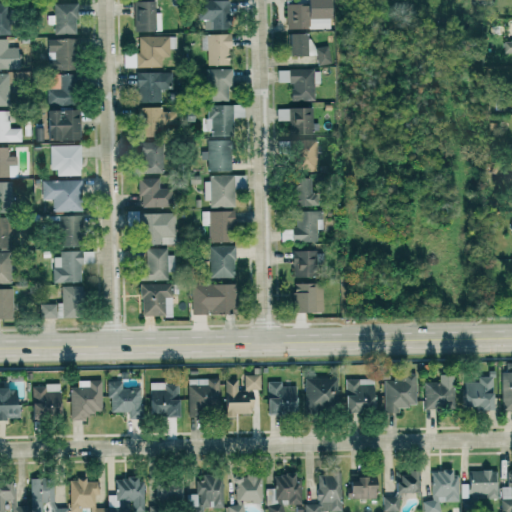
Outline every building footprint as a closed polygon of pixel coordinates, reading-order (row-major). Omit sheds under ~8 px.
[(197,20),(204,19),(204,29),(226,29),(226,0),(196,1),(197,20)] [(327,0),(304,0),(304,4),(285,4),(285,29),(328,28),(327,0)] [(153,1),(133,1),(133,32),(159,31),(159,12),(153,12),(153,1)] [(53,34),(74,34),(74,4),(52,4),(52,16),(46,16),(46,24),(53,24),(53,34)] [(288,55),(307,55),(307,50),(305,50),(304,33),(287,33),(288,55)] [(228,34),(199,34),(200,50),(205,50),(206,65),(229,65),(228,34)] [(73,70),(73,39),(46,38),(46,70),(73,70)] [(511,41),(503,41),(503,53),(511,53),(511,64),(511,41)] [(330,63),(327,45),(314,48),(317,66),(330,63)] [(229,69),(205,69),(205,101),(229,101),(229,69)] [(313,101),(312,69),(276,70),(276,83),(289,83),(290,101),(313,101)] [(158,103),(159,90),(169,90),(169,73),(135,72),(135,102),(158,103)] [(231,105),(204,105),(204,129),(210,129),(210,135),(231,135),(231,105)] [(160,107),(137,107),(137,137),(160,136),(160,124),(174,124),(174,111),(160,112),(160,107)] [(0,141),(19,141),(19,128),(8,128),(8,111),(0,110),(0,141)] [(45,110),(46,127),(34,127),(34,140),(78,140),(78,110),(45,110)] [(315,139),(288,140),(289,166),(316,165),(315,139)] [(206,172),(229,171),(228,140),(205,140),(206,151),(199,151),(199,159),(206,159),(206,172)] [(135,156),(140,156),(140,173),(162,173),(161,141),(135,142),(135,156)] [(78,145),(49,146),(50,176),(79,175),(78,145)] [(0,176),(16,177),(15,156),(7,156),(7,147),(0,146),(0,176)] [(234,207),(233,176),(202,177),(203,201),(208,200),(208,207),(234,207)] [(158,178),(136,178),(136,196),(140,196),(140,207),(169,208),(170,188),(157,188),(158,178)] [(291,206),(313,206),(312,178),(290,178),(291,206)] [(40,180),(41,200),(51,200),(51,212),(80,211),(79,180),(40,180)] [(207,225),(207,242),(232,242),(232,210),(200,211),(200,226),(207,225)] [(294,210),(294,226),(290,226),(289,241),(315,242),(316,218),(320,218),(321,211),(294,210)] [(174,243),(174,213),(138,214),(138,244),(174,243)] [(56,220),(55,220),(54,246),(79,247),(80,216),(56,215),(56,220)] [(0,252),(10,252),(10,236),(15,236),(14,217),(0,217),(0,252)] [(208,278),(233,277),(232,245),(207,246),(208,278)] [(138,281),(165,280),(164,248),(144,248),(144,268),(138,269),(138,281)] [(314,250),(291,251),(291,278),(314,277),(314,250)] [(91,252),(59,251),(58,257),(52,257),(51,282),(79,283),(79,263),(91,263),(91,252)] [(0,283),(10,283),(9,252),(0,252),(0,283)] [(139,317),(170,316),(170,283),(139,284),(139,317)] [(320,313),(321,284),(291,283),(291,312),(320,313)] [(190,315),(232,314),(231,284),(190,285),(190,315)] [(39,318),(78,317),(77,287),(60,287),(60,303),(39,304),(39,318)] [(11,288),(0,288),(0,318),(12,318),(11,288)] [(511,371),(500,372),(500,410),(511,409),(511,371)] [(382,380),(383,413),(397,413),(397,406),(414,406),(414,374),(390,374),(390,380),(382,380)] [(422,382),(423,409),(453,408),(452,374),(437,374),(438,382),(422,382)] [(491,409),(492,374),(477,374),(477,382),(462,382),(462,409),(491,409)] [(242,375),(242,390),(258,390),(258,375),(242,375)] [(303,411),(336,410),(335,377),(302,378),(303,411)] [(186,379),(186,409),(217,408),(217,378),(186,379)] [(344,412),(372,412),(372,378),(343,379),(344,412)] [(223,417),(233,417),(233,413),(250,414),(251,391),(235,390),(236,380),(223,379),(223,417)] [(100,380),(76,380),(76,387),(68,387),(69,420),(86,420),(85,412),(100,412),(100,380)] [(109,412),(126,412),(126,418),(139,418),(139,388),(120,387),(120,381),(105,381),(105,399),(109,399),(109,412)] [(280,387),(279,381),(265,382),(266,415),(294,414),(294,387),(280,387)] [(176,416),(176,383),(148,382),(147,415),(176,416)] [(59,416),(58,385),(30,385),(31,417),(59,416)] [(0,419),(15,419),(14,388),(0,388),(0,419)] [(422,511),(438,511),(437,502),(457,501),(456,478),(451,478),(450,470),(429,471),(430,500),(421,501),(422,511)] [(394,493),(416,492),(416,471),(405,471),(405,475),(394,475),(394,493)] [(496,471),(467,471),(468,494),(486,494),(486,499),(496,499),(496,471)] [(264,511),(281,511),(281,503),(299,503),(299,475),(272,474),(272,488),(265,488),(264,511)] [(339,511),(339,474),(316,474),(316,504),(303,504),(303,511),(318,511),(339,511)] [(221,508),(220,475),(193,476),(194,494),(184,494),(185,508),(197,508),(197,511),(200,511),(201,508),(221,508)] [(234,505),(225,505),(224,511),(242,511),(242,503),(261,502),(260,476),(233,477),(234,505)] [(29,479),(29,511),(41,511),(41,503),(50,503),(50,511),(65,511),(66,507),(52,508),(52,478),(29,479)] [(374,498),(373,478),(347,478),(347,499),(374,498)] [(69,511),(81,511),(81,507),(93,507),(93,495),(97,495),(97,481),(84,482),(84,479),(68,479),(69,511)] [(106,495),(106,511),(127,511),(128,511),(144,511),(143,479),(114,479),(114,495),(106,495)] [(181,500),(182,482),(155,482),(155,500),(181,500)] [(397,496),(381,497),(382,511),(397,511),(397,496)]
